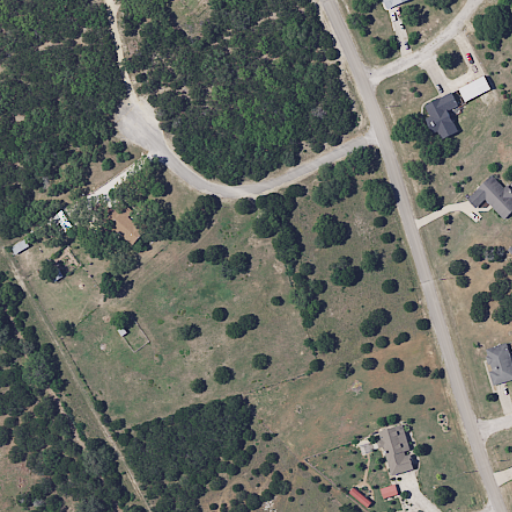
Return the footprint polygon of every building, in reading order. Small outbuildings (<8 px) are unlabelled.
[(409,0),(380,0),(385,10),(409,0)] [(422,0),(393,0),(394,2),(390,4),(395,16),(404,12),(405,16),(426,8),(422,0)] [(480,86),(463,94),(471,110),(487,102),(480,86)] [(457,98),(425,111),(439,144),(445,142),(449,151),(458,147),(456,142),(465,138),(457,117),(464,114),(457,98)] [(128,176),(98,200),(138,250),(153,237),(139,219),(153,207),(128,176)] [(511,194),(497,180),(475,202),(491,217),(496,211),(511,225),(511,194)] [(511,346),(490,353),(500,391),(511,387),(511,346)] [(410,428),(384,435),(387,446),(390,446),(399,477),(423,471),(410,428)]
